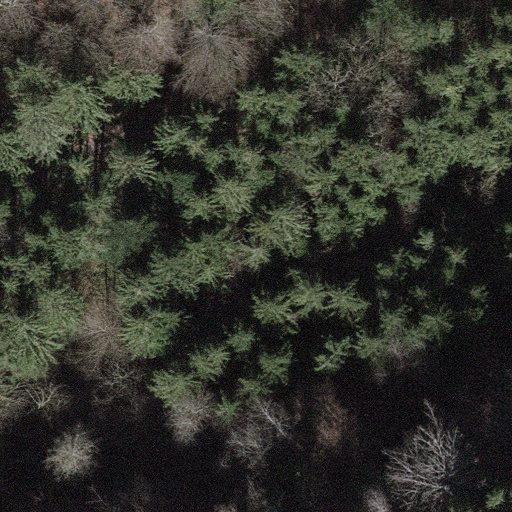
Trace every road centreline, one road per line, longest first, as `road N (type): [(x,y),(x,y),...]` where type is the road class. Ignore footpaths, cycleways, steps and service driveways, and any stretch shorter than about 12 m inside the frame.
road 1 (track): [(53,511),(202,467),(511,344)]
road 2 (track): [(0,193),(155,126),(371,0)]
